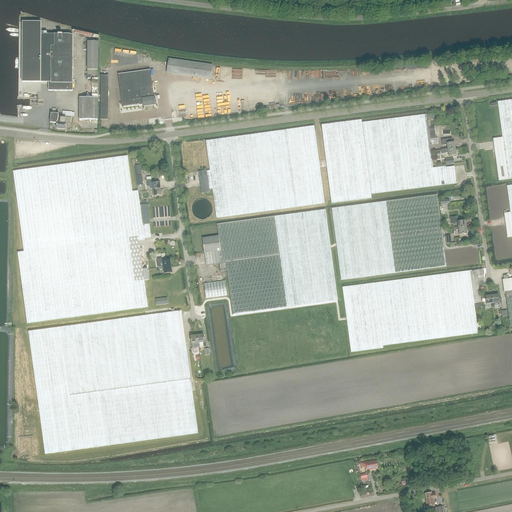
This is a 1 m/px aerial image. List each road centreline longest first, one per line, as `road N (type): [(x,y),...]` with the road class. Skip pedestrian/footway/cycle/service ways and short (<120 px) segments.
road 1 (unclassified): [(484,0),(357,17),(161,0)]
road 2 (tertiary): [(464,95),(170,135)]
road 3 (unclassified): [(511,473),(310,511)]
road 4 (unclassified): [(194,318),(170,135)]
road 5 (tertiary): [(170,135),(91,142),(0,131)]
road 6 (unclassified): [(487,259),(464,95)]
